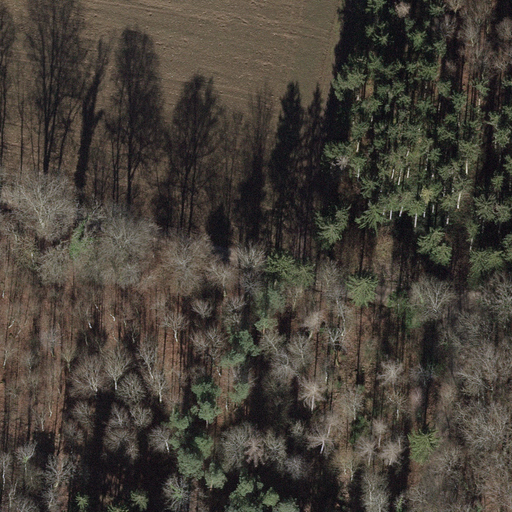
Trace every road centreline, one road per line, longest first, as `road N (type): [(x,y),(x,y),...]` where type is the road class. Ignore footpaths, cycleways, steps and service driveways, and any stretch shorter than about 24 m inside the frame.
road 1 (track): [(0,194),(372,292),(511,294)]
road 2 (track): [(422,511),(468,295)]
road 3 (track): [(174,511),(0,434)]
